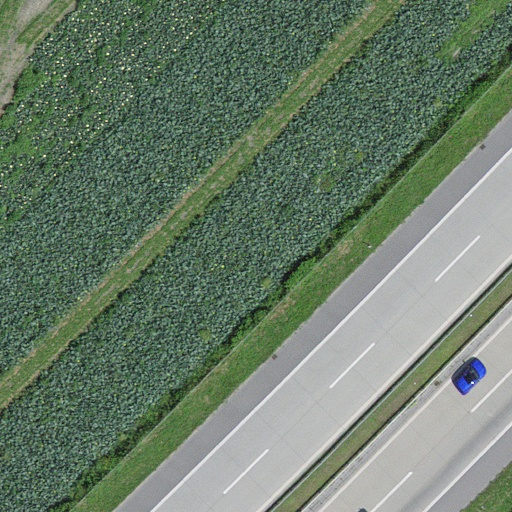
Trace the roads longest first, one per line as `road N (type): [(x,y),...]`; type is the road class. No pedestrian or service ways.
road 1 (motorway): [(511,211),(210,511)]
road 2 (motorway): [(373,511),(511,374)]
